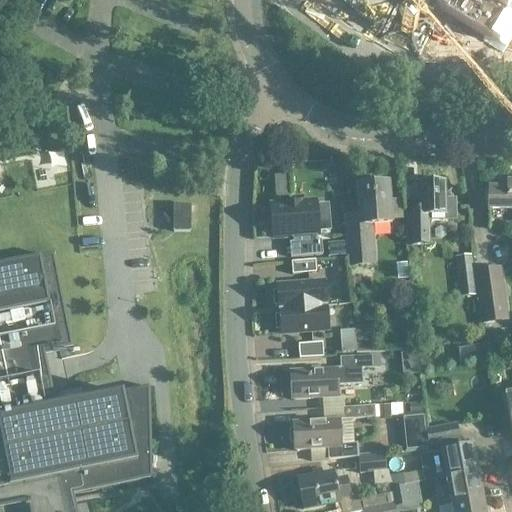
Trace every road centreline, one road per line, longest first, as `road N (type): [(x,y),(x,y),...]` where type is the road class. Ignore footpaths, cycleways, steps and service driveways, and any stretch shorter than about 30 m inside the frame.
road 1 (residential): [(259,511),(238,384),(235,198),(250,127),(276,90)]
road 2 (residential): [(511,129),(350,129),(276,90)]
